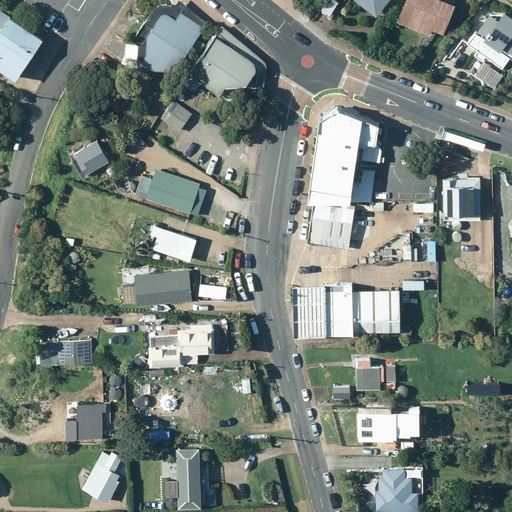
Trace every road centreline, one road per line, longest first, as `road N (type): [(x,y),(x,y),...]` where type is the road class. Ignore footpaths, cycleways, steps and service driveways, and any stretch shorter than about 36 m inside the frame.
road 1 (tertiary): [(298,75),(269,223),(267,276),(323,511)]
road 2 (residential): [(7,238),(34,120),(107,0)]
road 3 (secondary): [(511,139),(322,67)]
